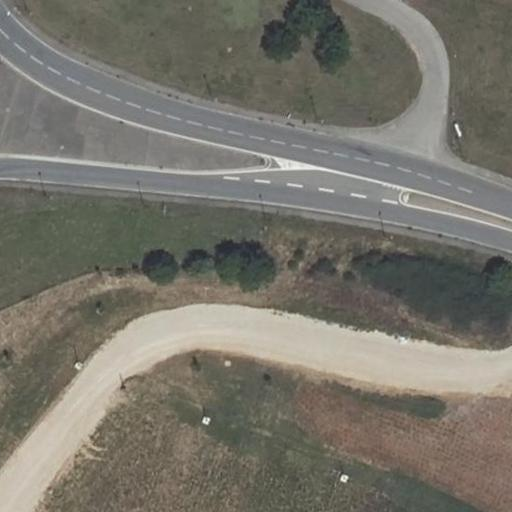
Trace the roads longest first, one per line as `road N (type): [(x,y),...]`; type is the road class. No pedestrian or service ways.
road 1 (secondary): [(511,208),(387,162),(178,120),(53,72),(0,31)]
road 2 (secondary): [(0,168),(336,203),(511,239)]
